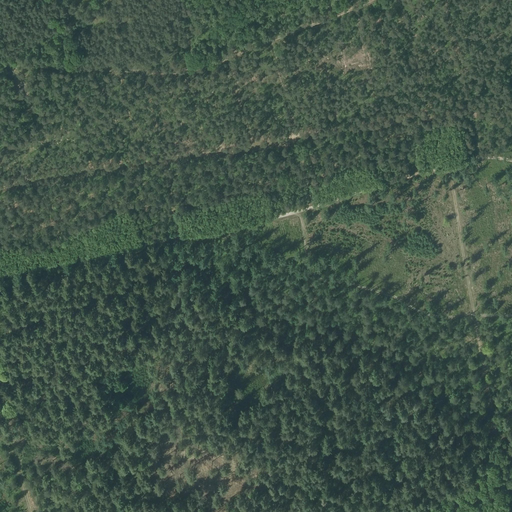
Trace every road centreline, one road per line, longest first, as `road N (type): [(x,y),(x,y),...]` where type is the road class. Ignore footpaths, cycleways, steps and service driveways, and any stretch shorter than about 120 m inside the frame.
road 1 (track): [(511,162),(477,158),(296,211),(308,276),(347,282),(436,319),(471,316)]
road 2 (track): [(0,65),(192,72),(376,0)]
road 3 (track): [(442,168),(508,511)]
road 4 (track): [(296,211),(0,271)]
road 5 (track): [(295,136),(0,189)]
road 6 (track): [(308,276),(348,511)]
road 7 (track): [(343,482),(511,450)]
road 8 (track): [(0,389),(27,511)]
